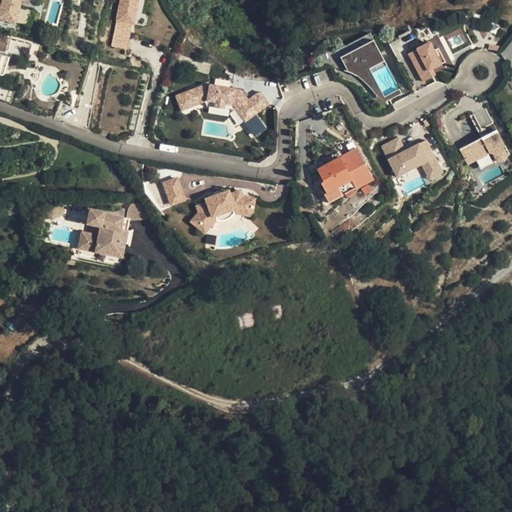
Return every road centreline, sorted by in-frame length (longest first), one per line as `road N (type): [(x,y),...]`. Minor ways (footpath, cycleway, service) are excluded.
road 1 (residential): [(0,109),(133,150),(280,167),(289,110),(340,88),(377,126),(470,79)]
road 2 (residential): [(86,511),(0,408)]
